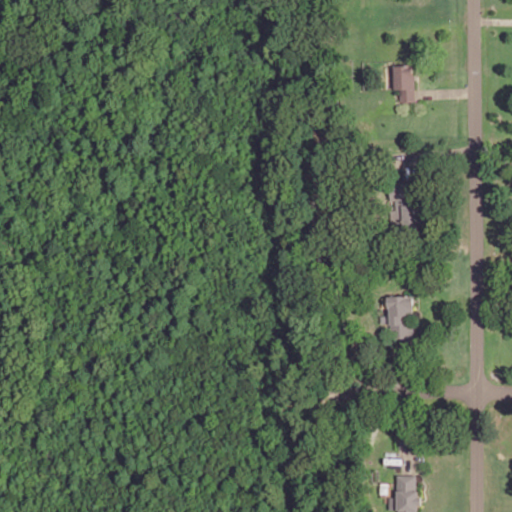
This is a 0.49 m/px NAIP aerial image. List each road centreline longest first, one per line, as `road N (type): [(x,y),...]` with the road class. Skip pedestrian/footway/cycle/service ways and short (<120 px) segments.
road 1 (residential): [(477,511),(474,0)]
road 2 (residential): [(341,393),(511,393)]
